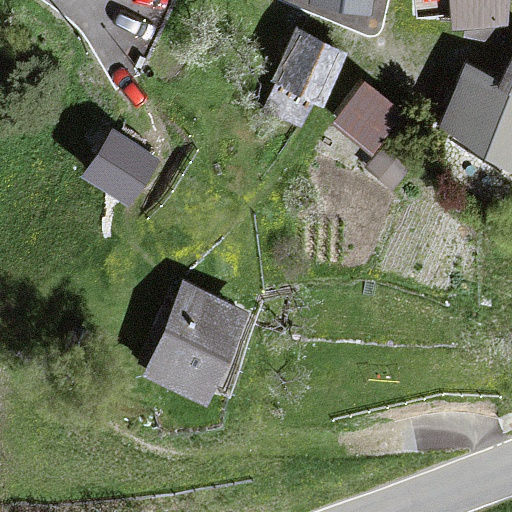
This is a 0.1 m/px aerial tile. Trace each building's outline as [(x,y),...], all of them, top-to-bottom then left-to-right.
[(505,0),(449,0),(451,24),(507,21),(505,0)] [(331,54),(285,32),(265,75),(312,96),(331,54)] [(511,153),(511,46),(505,43),(487,82),(454,67),(423,135),(504,172),(511,153)] [(389,110),(355,87),(330,122),(363,146),(389,110)] [(87,168),(124,194),(150,156),(113,130),(87,168)] [(223,311),(167,285),(128,371),(184,396),(223,311)]
